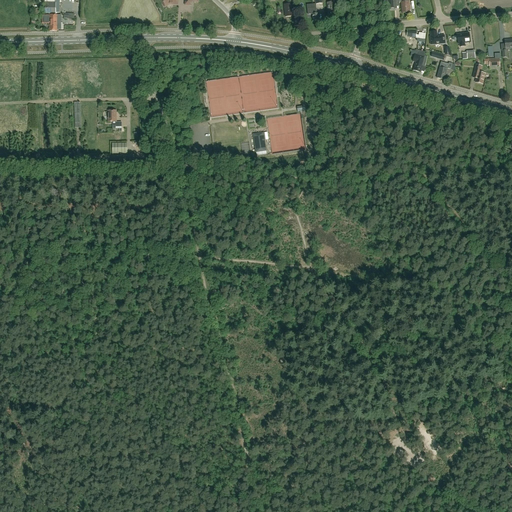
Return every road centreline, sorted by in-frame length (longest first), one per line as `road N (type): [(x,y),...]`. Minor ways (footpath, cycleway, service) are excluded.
road 1 (unknown): [(0,349),(51,347),(81,336),(100,310),(196,248)]
road 2 (primary): [(511,112),(353,67)]
road 3 (primary): [(0,43),(146,38)]
road 4 (track): [(127,99),(0,103)]
road 5 (primary): [(234,42),(353,67)]
road 6 (unclassified): [(146,38),(172,155)]
